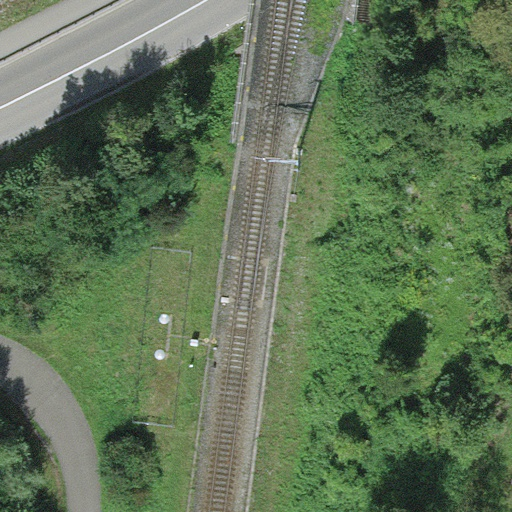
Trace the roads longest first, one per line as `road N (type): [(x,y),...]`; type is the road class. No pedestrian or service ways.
road 1 (primary): [(0,109),(204,0)]
road 2 (track): [(71,511),(68,450),(36,387),(0,371)]
